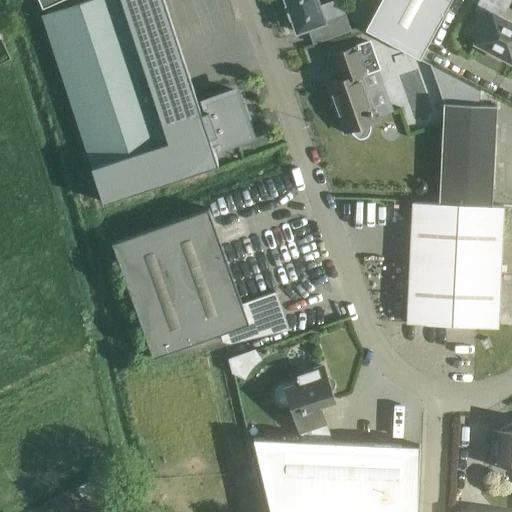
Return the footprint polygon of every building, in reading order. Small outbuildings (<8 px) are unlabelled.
[(83,0),(41,14),(92,166),(168,141),(121,0),(83,0)] [(92,166),(91,166),(102,201),(217,164),(211,145),(218,142),(219,146),(250,136),(245,120),(249,119),(244,105),(240,106),(235,91),(204,101),(206,107),(200,109),(164,0),(121,0),(168,141),(92,166)] [(317,0),(285,0),(287,5),(291,17),(291,16),(297,32),(325,22),(317,0)] [(380,0),(365,29),(419,58),(450,0),(380,0)] [(483,0),(493,5),(475,41),(485,47),(484,50),(501,59),(503,56),(511,60),(511,21),(500,16),(503,10),(504,11),(510,0),(483,0)] [(369,130),(369,126),(369,123),(376,121),(375,118),(393,112),(378,69),(380,69),(370,38),(355,44),(355,46),(330,54),(339,79),(327,83),(344,132),(351,130),(353,132),(356,135),(360,137),(364,137),(367,135),(368,133),(369,130)] [(441,76),(441,100),(482,101),(483,77),(441,76)] [(443,103),(439,202),(492,205),(496,105),(443,103)] [(412,201),(406,322),(498,326),(503,205),(492,205),(439,202),(412,201)] [(275,290),(242,304),(208,208),(112,243),(152,357),(221,333),(223,340),(229,342),(285,322),(274,293),(276,292),(275,290)] [(260,348),(231,356),(235,372),(264,365),(260,348)] [(286,405),(291,404),(303,440),(331,442),(318,402),(325,400),(325,402),(334,399),(322,365),(291,376),(293,381),(280,386),(278,387),(276,389),(275,390),(274,392),(274,395),(274,397),(274,398),(275,401),(277,402),(279,404),(280,405),(282,405),(283,405),(285,405),(286,405)] [(492,430),(490,461),(499,461),(499,465),(511,471),(511,422),(501,426),(501,430),(492,430)] [(303,440),(254,439),(270,511),(417,511),(420,445),(331,442),(303,440)]
